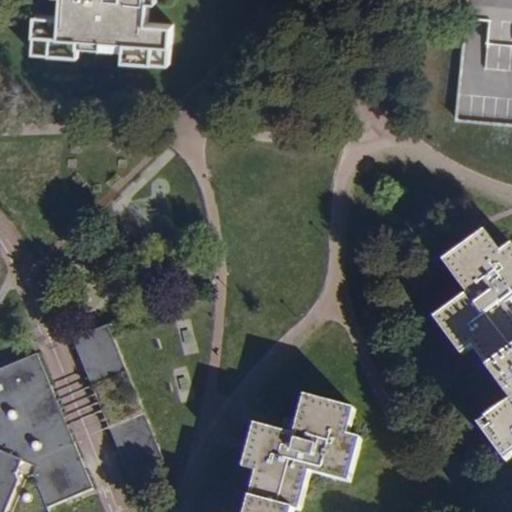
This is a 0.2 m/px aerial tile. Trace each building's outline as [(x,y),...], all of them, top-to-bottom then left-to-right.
[(73,0),(73,23),(46,22),(45,60),(90,62),(91,52),(91,44),(115,45),(138,46),(138,54),(138,64),(182,66),(183,29),(157,28),(158,5),(158,0),(73,0)] [(511,0),(461,0),(451,115),(511,121),(511,0)] [(115,53),(115,45),(91,44),(91,52),(115,53)] [(138,46),(115,45),(115,53),(138,54),(138,46)] [(511,248),(504,255),(488,233),(445,264),(469,296),(435,321),(462,358),(473,350),(511,403),(478,428),(504,463),(511,456),(511,511),(511,315),(506,307),(511,303),(511,248)] [(112,326),(77,337),(96,396),(115,390),(122,412),(138,407),(112,326)] [(0,511),(46,511),(46,509),(92,492),(73,436),(40,353),(0,368),(0,511)] [(354,410),(304,397),(298,422),(296,429),(295,434),(257,424),(252,446),(246,467),(258,470),(246,511),(298,511),(309,470),(351,481),(363,438),(348,434),(354,410)]
